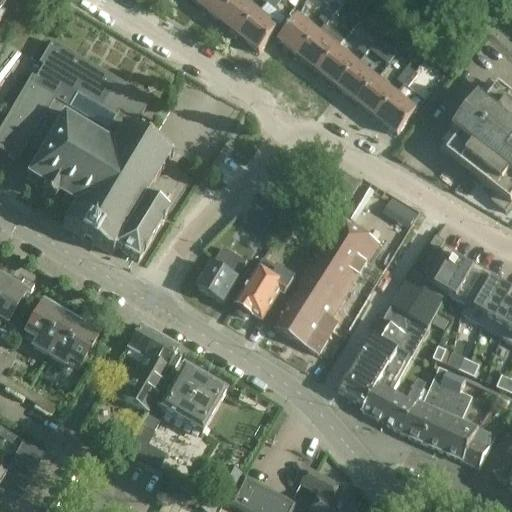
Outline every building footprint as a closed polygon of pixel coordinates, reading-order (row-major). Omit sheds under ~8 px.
[(0,0),(0,23),(2,20),(0,18),(0,14),(8,1),(7,0),(0,0)] [(187,0),(200,9),(207,0),(187,0)] [(207,0),(200,9),(219,25),(239,0),(207,0)] [(239,40),(259,15),(240,0),(239,0),(219,25),(239,40)] [(270,0),(266,7),(274,13),(283,1),(283,0),(270,0)] [(326,27),(336,14),(328,7),(318,21),(326,27)] [(259,56),(279,31),(259,15),(239,40),(259,56)] [(278,45),(287,52),(299,61),(319,36),(298,19),(278,45)] [(318,77),(339,51),(344,44),(325,28),(319,36),(299,61),(318,77)] [(369,53),(376,45),(368,38),(357,52),(365,59),(369,53)] [(376,45),(369,53),(379,61),(388,48),(379,41),(376,45)] [(136,126),(150,103),(51,45),(38,67),(42,69),(34,81),(31,79),(0,130),(0,154),(17,165),(28,147),(29,149),(29,150),(37,155),(37,153),(39,155),(41,156),(35,167),(33,165),(32,167),(34,168),(28,179),(25,179),(26,181),(28,180),(36,185),(35,187),(36,188),(37,186),(45,191),(42,196),(54,203),(57,198),(65,202),(63,204),(65,205),(66,203),(74,208),(74,209),(72,208),(71,210),(73,211),(63,227),(63,226),(62,228),(64,229),(80,238),(79,239),(81,241),(82,240),(91,245),(91,246),(93,248),(94,246),(110,256),(109,256),(111,257),(112,256),(112,255),(114,251),(137,265),(167,215),(144,202),(152,188),(152,189),(154,186),(153,186),(160,175),(161,176),(162,174),(161,174),(169,159),(171,160),(172,158),(129,132),(129,131),(131,132),(134,126),(133,125),(134,124),(136,126)] [(339,51),(318,77),(338,92),(358,67),(339,51)] [(358,67),(338,92),(358,108),(378,82),(358,67)] [(404,89),(415,76),(407,70),(396,83),(404,89)] [(398,98),(377,124),(397,139),(418,114),(425,105),(408,92),(418,79),(415,76),(404,89),(398,98)] [(378,82),(358,108),(377,124),(398,98),(378,82)] [(511,100),(493,86),(441,153),(497,197),(491,204),(505,216),(511,208),(511,207),(511,100)] [(326,165),(313,184),(322,190),(335,170),(326,165)] [(335,170),(322,190),(330,195),(343,176),(335,170)] [(343,176),(330,195),(339,200),(351,181),(343,176)] [(351,181),(339,200),(347,206),(360,186),(351,181)] [(361,188),(353,201),(366,209),(374,196),(361,188)] [(275,199),(269,208),(286,219),(291,210),(275,199)] [(264,238),(277,217),(256,204),(244,226),(264,238)] [(336,221),(284,307),(288,310),(274,332),(317,359),(338,326),(332,322),(378,247),(336,221)] [(438,256),(444,245),(436,240),(429,250),(438,256)] [(223,307),(237,283),(247,266),(223,252),(212,269),(198,293),(223,307)] [(446,299),(464,268),(456,264),(458,261),(446,253),(426,286),(446,299)] [(295,283),(263,264),(236,309),(262,326),(279,297),(284,300),(295,283)] [(461,318),(486,276),(474,269),(472,273),(464,268),(446,299),(465,310),(460,318),(461,318)] [(481,330),(503,292),(496,287),(498,284),(486,276),(461,318),(481,330)] [(0,281),(0,357),(1,356),(15,332),(6,327),(25,296),(0,281)] [(385,321),(422,343),(444,303),(409,282),(399,298),(385,321)] [(500,341),(511,321),(511,294),(511,296),(503,292),(481,330),(500,341)] [(47,362),(70,322),(42,306),(23,340),(33,346),(29,352),(47,362)] [(437,320),(432,328),(443,335),(448,326),(437,320)] [(373,340),(339,396),(364,411),(361,416),(384,428),(398,400),(393,397),(394,396),(393,396),(422,343),(385,321),(381,327),(373,340)] [(511,348),(511,321),(500,341),(511,348)] [(70,322),(47,362),(64,372),(68,366),(78,372),(98,339),(70,322)] [(170,378),(180,360),(173,356),(177,350),(141,329),(127,353),(128,354),(124,360),(139,368),(119,402),(147,418),(170,378)] [(441,366),(446,355),(438,351),(433,362),(441,366)] [(14,364),(1,356),(0,357),(0,388),(24,402),(29,394),(5,379),(14,364)] [(471,366),(464,362),(458,374),(466,378),(471,366)] [(471,366),(466,378),(474,381),(479,370),(471,366)] [(163,418),(200,440),(225,398),(182,373),(176,382),(170,378),(147,418),(140,429),(153,436),(163,418)] [(439,373),(424,407),(419,405),(404,439),(422,447),(437,414),(431,412),(437,400),(448,376),(439,373)] [(437,414),(422,447),(463,465),(464,465),(479,432),(462,424),(455,421),(465,407),(466,406),(466,405),(466,404),(466,403),(466,402),(465,401),(464,400),(460,397),(465,384),(448,376),(437,400),(431,412),(437,414)] [(509,383),(501,379),(496,391),(504,394),(509,383)] [(399,399),(384,428),(388,431),(391,432),(399,437),(404,439),(419,405),(421,400),(420,400),(422,396),(413,391),(406,403),(399,399)] [(29,394),(24,402),(51,418),(56,410),(29,394)] [(141,429),(126,456),(139,462),(147,448),(154,437),(141,429)] [(494,438),(493,437),(479,432),(464,465),(479,472),(489,451),(495,441),(495,440),(494,439),(494,438)] [(10,447),(15,440),(5,433),(0,441),(10,447)] [(43,455),(21,444),(16,455),(38,466),(43,455)] [(511,446),(493,480),(509,489),(511,482),(511,446)] [(32,477),(38,466),(16,455),(10,466),(32,477)] [(4,477),(27,488),(32,477),(10,466),(4,477)] [(224,470),(210,496),(226,505),(240,477),(224,470)] [(307,472),(299,488),(316,497),(308,511),(349,511),(330,502),(338,488),(307,472)] [(0,485),(0,487),(21,499),(27,488),(4,477),(3,479),(4,480),(0,485)] [(226,509),(232,511),(294,511),(297,507),(242,479),(226,509)] [(0,487),(0,501),(16,510),(21,499),(0,487)] [(0,501),(0,511),(14,511),(16,510),(0,501)]
